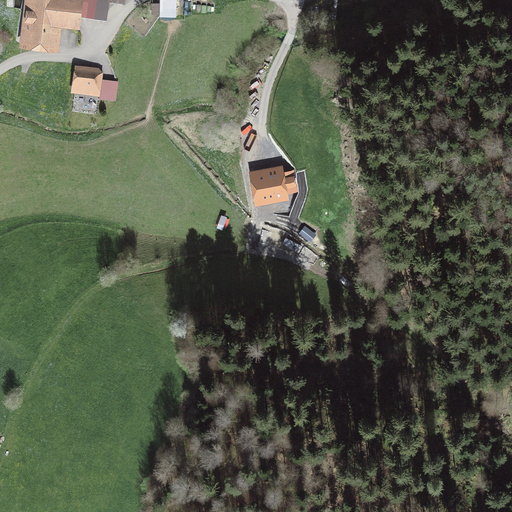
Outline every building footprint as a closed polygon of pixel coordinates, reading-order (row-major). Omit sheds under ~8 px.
[(24,0),(21,22),(62,28),(80,30),(81,18),(107,21),(109,2),(125,5),(125,0),(24,0)] [(160,24),(180,24),(180,0),(160,0),(160,3),(152,3),(152,15),(160,15),(160,24)] [(253,30),(258,34),(267,23),(262,19),(253,30)] [(59,53),(62,28),(21,22),(18,47),(59,53)] [(104,68),(75,64),(71,93),(99,96),(99,99),(116,101),(119,81),(102,79),(104,68)] [(270,201),(287,198),(281,164),(247,170),(254,204),(258,204),(259,208),(271,206),(270,201)] [(316,235),(305,226),(299,234),(310,243),(316,235)] [(265,243),(280,250),(283,243),(267,236),(265,243)] [(296,268),(303,269),(306,255),(299,254),(296,268)]
